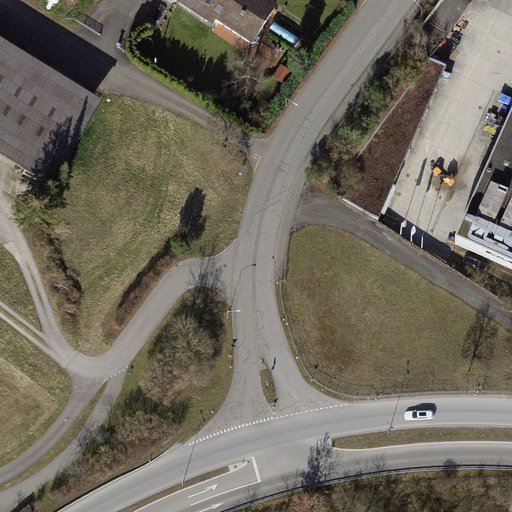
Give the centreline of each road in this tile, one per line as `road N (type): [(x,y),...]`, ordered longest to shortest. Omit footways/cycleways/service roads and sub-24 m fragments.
road 1 (residential): [(281,434),(262,357),(257,272),(265,217),(282,161),(319,100),(398,0)]
road 2 (secondary): [(511,414),(380,416),(281,434)]
road 3 (secondary): [(292,475),(386,460),(511,455)]
road 4 (secondary): [(281,434),(170,470),(86,511)]
road 5 (track): [(64,353),(0,219)]
